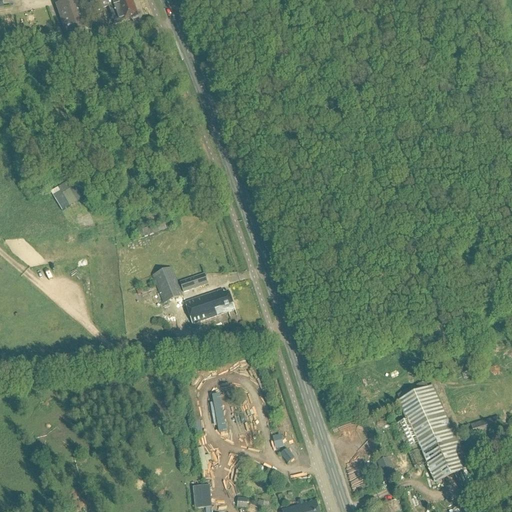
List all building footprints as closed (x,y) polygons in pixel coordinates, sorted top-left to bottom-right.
[(89,0),(91,3),(82,6),(79,0),(74,0),(55,7),(67,38),(90,30),(83,11),(92,7),(94,13),(110,7),(117,27),(140,18),(133,0),(89,0)] [(52,193),(51,193),(52,195),(62,213),(66,211),(70,208),(77,204),(82,201),(71,182),(52,193)] [(158,225),(142,231),(144,239),(149,237),(167,231),(165,225),(159,227),(158,225)] [(172,270),(152,278),(158,293),(159,298),(163,306),(184,298),(172,270)] [(180,284),(183,295),(208,287),(205,276),(180,284)] [(219,317),(236,311),(230,293),(226,294),(225,291),(186,304),(193,325),(219,317)] [(468,373),(461,375),(463,381),(469,380),(468,373)] [(415,471),(426,466),(435,485),(470,470),(432,387),(428,389),(425,383),(397,396),(399,401),(397,402),(406,422),(395,427),(415,471)] [(192,394),(198,396),(201,389),(195,386),(192,394)] [(251,413),(243,415),(247,425),(255,422),(251,413)] [(469,426),(475,440),(503,432),(498,417),(469,426)] [(237,422),(228,422),(230,442),(238,441),(237,422)] [(377,464),(386,484),(396,480),(387,460),(377,464)] [(359,465),(361,471),(370,468),(368,461),(359,465)] [(370,470),(363,473),(366,479),(373,476),(370,470)] [(210,486),(194,487),(195,495),(211,493),(210,486)] [(241,500),(240,510),(247,510),(248,500),(241,500)] [(259,502),(257,508),(268,511),(269,505),(259,502)] [(319,511),(317,503),(284,511),(319,511)] [(397,511),(395,503),(388,506),(389,511),(397,511)]
